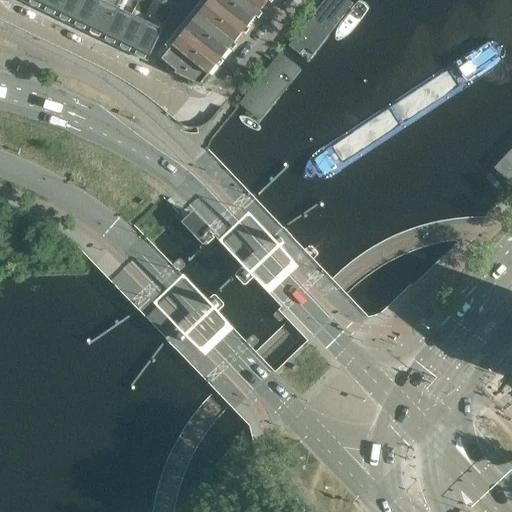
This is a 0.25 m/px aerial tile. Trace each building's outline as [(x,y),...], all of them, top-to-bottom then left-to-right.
[(26,0),(26,2),(41,9),(45,0),(26,0)] [(45,0),(41,9),(56,16),(63,0),(45,0)] [(63,0),(56,16),(71,23),(82,0),(63,0)] [(82,0),(71,23),(86,31),(100,1),(100,0),(82,0)] [(100,0),(100,1),(86,31),(101,38),(116,8),(108,4),(110,0),(100,0)] [(116,8),(101,38),(116,45),(131,15),(137,3),(131,0),(129,0),(123,12),(116,8)] [(209,0),(172,46),(161,59),(174,70),(172,72),(200,84),(268,0),(209,0)] [(168,0),(163,0),(161,4),(171,11),(175,4),(168,0)] [(341,12),(325,0),(324,0),(289,45),(305,58),(341,12)] [(131,15),(116,45),(131,53),(146,23),(153,8),(146,4),(138,19),(131,15)] [(146,23),(131,53),(146,60),(162,30),(146,23)] [(282,56),(242,106),(255,116),(262,106),(269,112),(290,85),(281,79),(285,75),(293,81),(301,71),(282,56)] [(511,149),(498,165),(511,179),(511,178),(511,149)] [(194,213),(185,222),(201,239),(210,230),(194,213)]
